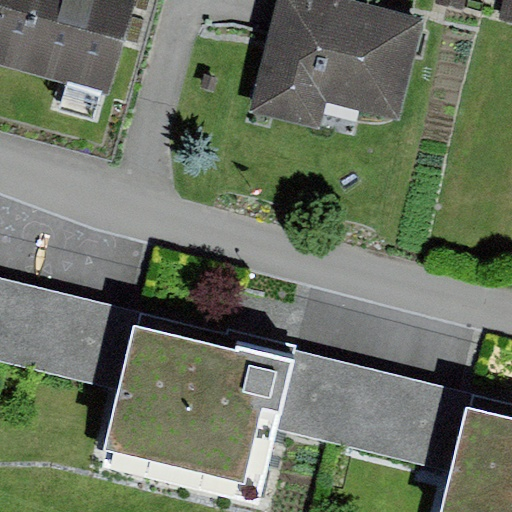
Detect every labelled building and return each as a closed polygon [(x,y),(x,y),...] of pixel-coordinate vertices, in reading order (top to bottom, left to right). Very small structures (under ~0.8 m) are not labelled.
[(138,0),(0,0),(0,69),(111,100),(138,0)] [(424,17),(354,0),(275,0),(247,116),(320,133),(327,102),(398,119),(424,17)] [(437,0),(436,6),(463,12),(465,0),(437,0)] [(511,0),(505,0),(500,20),(511,23),(511,0)] [(0,359),(118,387),(137,310),(0,277),(0,359)] [(282,404),(295,353),(236,339),(235,343),(136,319),(118,387),(106,440),(244,474),(263,399),(282,404)] [(453,467),(470,401),(471,390),(296,348),(295,353),(282,404),(278,424),(453,467)] [(511,511),(511,411),(470,401),(453,467),(441,511),(511,511)]
